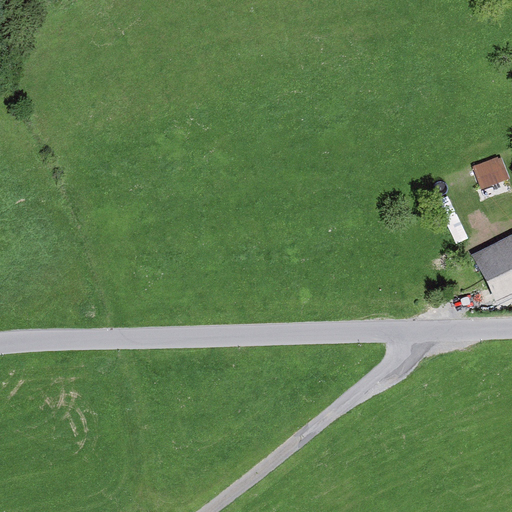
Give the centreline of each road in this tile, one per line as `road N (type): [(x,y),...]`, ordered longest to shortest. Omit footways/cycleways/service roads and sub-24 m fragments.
road 1 (tertiary): [(511,329),(0,342)]
road 2 (track): [(200,511),(440,331)]
